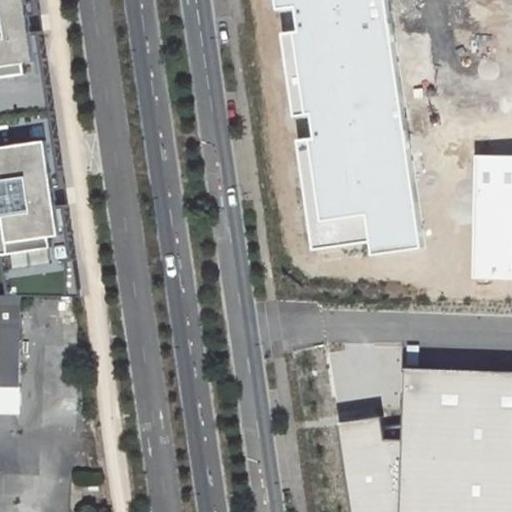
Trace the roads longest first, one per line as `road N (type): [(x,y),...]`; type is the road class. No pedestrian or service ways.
road 1 (primary): [(271,511),(196,0)]
road 2 (unknown): [(13,511),(40,499),(52,470),(42,445),(0,430)]
